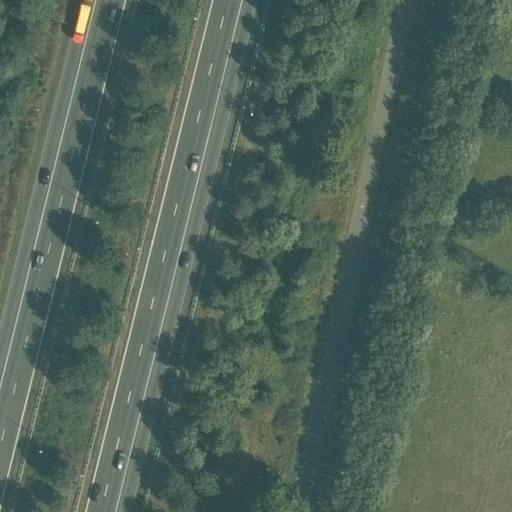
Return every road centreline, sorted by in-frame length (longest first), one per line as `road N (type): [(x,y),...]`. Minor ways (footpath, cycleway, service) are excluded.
road 1 (motorway): [(104,511),(232,0)]
road 2 (unclassified): [(297,511),(406,0)]
road 3 (motorway): [(105,0),(0,431)]
